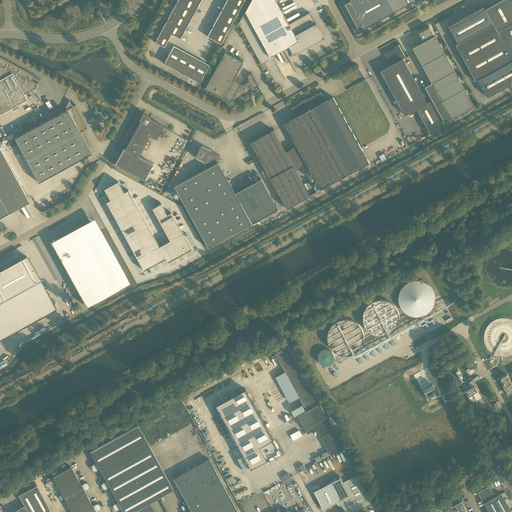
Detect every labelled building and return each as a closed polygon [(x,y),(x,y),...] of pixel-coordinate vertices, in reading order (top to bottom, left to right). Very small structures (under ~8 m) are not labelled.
[(194,12),(199,4),(192,0),(177,0),(176,3),(194,12)] [(226,0),(226,1),(240,8),(244,0),(226,0)] [(310,13),(289,24),(275,0),(251,0),(238,24),(261,64),(272,58),(271,56),(289,46),(290,48),(289,48),(293,55),(308,47),(308,46),(322,38),(318,30),(319,29),(310,13)] [(365,27),(366,28),(414,1),(413,0),(350,0),(351,1),(345,4),(359,30),(365,27)] [(478,80),(488,98),(511,84),(511,0),(502,0),(485,9),(484,6),(449,26),(458,44),(456,45),(458,49),(455,50),(457,53),(471,79),(474,77),(476,81),(478,80)] [(221,10),(235,17),(240,8),(226,1),(221,10)] [(176,3),(172,11),(189,21),(194,12),(176,3)] [(217,19),(230,26),(235,17),(221,10),(217,19)] [(172,11),(167,20),(185,30),(189,21),(172,11)] [(212,28),(225,35),(230,26),(217,19),(212,28)] [(162,29),(171,34),(180,39),(185,30),(167,20),(162,29)] [(424,42),(413,48),(432,83),(425,87),(445,122),(474,106),(435,36),(430,27),(419,33),(424,42)] [(225,35),(212,28),(207,37),(220,44),(225,35)] [(162,29),(155,42),(164,47),(171,34),(162,29)] [(173,69),(182,51),(173,46),(164,64),(173,69)] [(405,115),(417,109),(429,130),(442,123),(430,102),(427,103),(403,59),(402,59),(395,47),(396,49),(388,54),(388,59),(389,59),(389,60),(389,62),(391,62),(391,63),(391,65),(381,71),(405,115)] [(191,55),(182,51),(173,69),(181,73),(191,55)] [(225,53),(205,89),(223,98),(224,98),(230,101),(231,100),(233,101),(234,101),(231,99),(232,99),(234,100),(250,91),(251,92),(250,89),(253,88),(254,89),(258,86),(251,73),(247,76),(248,82),(239,87),(238,87),(240,84),(233,81),(243,63),(225,53)] [(191,55),(181,73),(190,78),(200,60),(191,55)] [(0,114),(0,115),(27,100),(24,94),(35,88),(37,84),(32,81),(35,76),(0,57),(0,114)] [(209,65),(200,60),(190,78),(199,83),(209,65)] [(326,101),(321,92),(291,109),(296,118),(282,125),(284,130),(287,128),(321,190),(343,178),(347,175),(369,163),(333,97),(326,101)] [(38,183),(87,156),(70,100),(69,100),(64,111),(14,138),(38,183)] [(150,136),(156,139),(163,126),(149,118),(150,117),(143,113),(139,120),(141,121),(125,149),(124,149),(123,150),(116,163),(115,165),(116,166),(144,181),(153,164),(138,156),(150,136)] [(309,196),(273,130),(250,143),(286,209),(309,196)] [(207,162),(209,167),(174,187),(208,248),(278,210),(261,179),(235,193),(218,162),(216,163),(214,159),(215,158),(212,152),(201,146),(195,157),(206,163),(207,162)] [(0,217),(29,201),(0,148),(0,217)] [(124,192),(118,181),(104,189),(110,200),(106,202),(143,271),(165,259),(167,262),(191,249),(171,212),(167,214),(161,203),(152,208),(170,241),(159,246),(128,190),(124,192)] [(33,251),(32,255),(65,317),(125,285),(97,232),(56,253),(50,242),(33,251)] [(41,280),(29,259),(29,260),(27,257),(24,258),(21,259),(22,259),(18,261),(0,270),(0,301),(0,302),(30,286),(29,286),(35,283),(41,280)] [(410,282),(405,285),(401,290),(399,295),(399,301),(401,307),(405,311),(410,315),(415,316),(421,315),(426,313),(430,309),(433,304),(434,298),(433,293),(430,288),(426,284),(421,281),(415,281),(410,282)] [(275,354),(292,384),(287,387),(289,392),(287,393),(290,398),(292,396),(294,400),(299,397),(303,405),(301,406),(304,413),(303,413),(299,407),(292,411),(295,418),(285,423),(292,436),(291,437),(293,442),(316,429),(331,455),(344,448),(289,347),(275,354)] [(511,383),(507,375),(499,379),(508,396),(511,394),(511,383)] [(472,377),(461,383),(472,404),(477,401),(477,400),(481,398),(479,394),(480,393),(472,377)] [(264,462),(280,453),(245,390),(231,398),(236,408),(222,416),(251,470),(264,462)] [(122,453),(127,462),(132,471),(156,458),(139,429),(130,434),(136,445),(122,453)] [(92,469),(122,453),(136,445),(130,434),(92,455),(96,463),(93,465),(93,464),(93,465),(91,466),(92,469)] [(174,451),(185,446),(183,442),(172,447),(174,451)] [(127,462),(122,453),(92,469),(93,469),(94,472),(96,471),(97,471),(99,469),(103,475),(127,462)] [(173,490),(156,458),(132,471),(138,482),(143,492),(149,503),(173,490)] [(237,511),(209,459),(173,479),(190,510),(185,511),(237,511)] [(102,487),(132,471),(127,462),(103,475),(106,481),(103,483),(103,484),(101,485),(102,487)] [(71,466),(53,477),(65,499),(89,485),(88,485),(87,483),(85,484),(85,483),(84,484),(81,485),(71,466)] [(114,495),(138,482),(132,471),(102,487),(102,488),(103,487),(104,490),(106,489),(107,489),(109,487),(114,495)] [(288,473),(281,477),(283,481),(290,477),(288,473)] [(319,483),(317,485),(312,487),(314,491),(314,492),(323,510),(337,503),(338,504),(342,506),(344,505),(347,511),(351,511),(370,502),(361,484),(357,475),(343,482),(341,478),(321,488),(319,483)] [(113,508),(114,508),(143,492),(138,482),(114,495),(118,502),(115,504),(114,504),(114,505),(113,506),(114,508),(113,508)] [(279,484),(269,489),(276,502),(286,497),(279,484)] [(89,485),(65,499),(70,509),(89,499),(85,491),(87,490),(88,490),(88,489),(90,488),(88,486),(89,485)] [(24,506),(14,511),(12,511),(51,511),(37,486),(19,496),(24,506)] [(478,492),(484,503),(495,497),(489,486),(478,492)] [(269,489),(254,497),(262,510),(276,502),(269,489)] [(123,511),(133,511),(149,503),(143,492),(114,508),(114,509),(114,508),(116,511),(117,510),(118,510),(121,508),(123,511)] [(501,493),(495,497),(484,503),(488,511),(509,511),(511,511),(501,493)] [(254,497),(239,505),(243,511),(258,511),(262,510),(254,497)] [(89,499),(70,509),(72,511),(89,511),(100,506),(98,504),(96,505),(96,504),(95,505),(93,506),(89,499)] [(467,511),(468,511),(464,506),(465,505),(464,503),(463,503),(462,501),(455,505),(453,505),(453,506),(447,509),(448,511),(467,511)] [(154,511),(149,503),(133,511),(154,511)]
